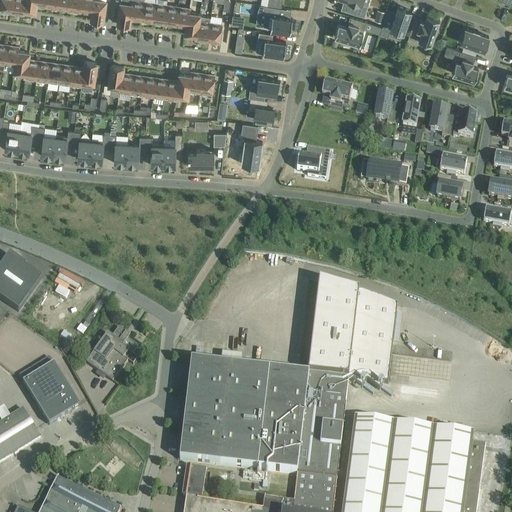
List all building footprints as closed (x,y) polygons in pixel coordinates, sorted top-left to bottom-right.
[(9,12),(12,12),(13,0),(1,0),(0,11),(6,11),(6,10),(9,11),(9,12)] [(23,14),(24,10),(23,10),(24,0),(13,0),(12,12),(17,13),(18,12),(20,12),(20,13),(23,14)] [(35,12),(36,5),(36,0),(24,0),(23,10),(24,10),(35,12)] [(56,8),(59,8),(59,0),(47,0),(47,6),(53,7),(53,6),(56,7),(56,8)] [(67,9),(70,10),(71,0),(59,0),(59,8),(64,9),(64,8),(67,8),(67,9)] [(78,11),(81,11),(82,0),(71,0),(70,10),(75,11),(76,10),(78,10),(78,11)] [(90,13),(92,13),(94,0),(82,0),(81,11),(87,12),(87,11),(90,12),(90,13)] [(106,0),(105,0),(94,0),(92,13),(91,19),(103,21),(106,0)] [(136,19),(141,20),(144,2),(133,0),(132,3),(130,18),(131,18),(133,19),(133,18),(136,18),(136,19)] [(158,22),(164,23),(167,5),(167,0),(156,0),(156,3),(155,3),(153,22),(155,22),(156,21),(158,21),(158,22)] [(130,25),(131,18),(130,18),(132,3),(121,1),(117,23),(130,25)] [(147,21),(153,22),(155,3),(144,2),(141,20),(144,20),(144,19),(147,20),(147,21)] [(169,24),(175,25),(178,7),(167,5),(164,23),(167,24),(167,23),(170,23),(169,24)] [(278,15),(280,8),(265,5),(264,14),(267,14),(264,26),(270,27),(270,28),(290,31),(292,18),(290,17),(278,15)] [(411,10),(398,6),(396,14),(393,13),(391,17),(386,16),(380,33),(388,36),(388,35),(401,39),(405,25),(408,26),(410,19),(408,18),(411,10)] [(190,8),(178,7),(175,25),(178,25),(178,24),(181,25),(181,26),(186,26),(187,27),(189,12),(190,8)] [(378,10),(375,20),(381,22),(384,12),(378,10)] [(200,14),(189,12),(187,27),(186,26),(185,33),(196,35),(197,35),(199,21),(200,16),(200,14)] [(221,23),(222,16),(212,14),(211,22),(221,23)] [(243,26),(244,16),(233,14),(232,24),(243,26)] [(414,19),(407,40),(418,44),(420,40),(431,44),(433,37),(436,38),(438,30),(436,29),(439,19),(427,15),(424,24),(420,22),(420,23),(415,21),(415,20),(414,19)] [(208,41),(210,22),(211,18),(200,16),(199,21),(197,35),(196,35),(196,39),(199,39),(199,38),(202,39),(202,40),(208,41)] [(352,42),(359,44),(363,31),(366,21),(350,16),(350,17),(351,17),(349,22),(348,27),(338,24),(334,36),(345,39),(344,42),(352,44),(352,42)] [(222,24),(210,22),(208,41),(210,41),(211,40),(213,41),(219,42),(222,24)] [(465,28),(461,42),(484,50),(489,36),(465,28)] [(260,41),(258,54),(265,55),(265,57),(272,58),(272,56),(280,57),(282,44),(268,42),(269,35),(255,33),(254,40),(260,41)] [(14,72),(15,65),(16,65),(18,50),(19,46),(15,46),(15,47),(13,47),(13,46),(7,45),(4,63),(3,70),(14,72)] [(447,45),(444,55),(457,59),(460,50),(447,45)] [(29,52),(18,50),(16,65),(15,65),(14,72),(26,73),(28,59),(29,52)] [(376,50),(374,57),(381,60),(384,53),(376,50)] [(467,77),(475,80),(479,68),(472,66),(473,61),(474,56),(476,56),(461,51),(458,61),(456,61),(452,73),(459,75),(458,77),(466,80),(467,77)] [(25,77),(37,79),(39,61),(36,60),(36,61),(33,61),(34,60),(28,59),(26,73),(25,77)] [(37,79),(48,80),(51,62),(48,62),(47,63),(45,62),(45,61),(39,61),(37,79)] [(84,67),(82,85),(83,85),(84,83),(94,84),(97,62),(85,61),(84,67)] [(48,80),(60,82),(62,64),(59,63),(59,64),(56,64),(56,63),(51,62),(48,80)] [(60,82),(71,83),(73,65),(70,65),(70,66),(67,66),(68,65),(62,64),(60,82)] [(71,83),(82,85),(84,67),(82,67),(81,68),(79,67),(79,66),(73,65),(71,83)] [(118,92),(118,88),(120,88),(122,73),(123,73),(124,66),(111,65),(108,86),(112,87),(110,95),(120,96),(120,92),(118,92)] [(191,90),(200,92),(203,73),(197,72),(197,73),(194,73),(194,72),(191,71),(190,75),(191,75),(188,98),(190,98),(191,90)] [(120,90),(131,92),(133,74),(128,73),(128,74),(125,74),(125,73),(123,73),(122,73),(120,88),(120,90)] [(206,74),(203,73),(200,92),(212,93),(214,75),(208,74),(208,75),(206,75),(206,74)] [(131,92),(142,93),(145,76),(139,75),(139,76),(136,76),(136,75),(133,74),(131,92)] [(177,96),(188,98),(191,75),(190,75),(179,74),(178,81),(179,81),(177,96)] [(142,93),(154,95),(156,78),(150,77),(150,78),(148,77),(148,76),(145,76),(142,93)] [(154,95),(165,97),(167,79),(162,78),(162,79),(159,79),(159,78),(156,78),(154,95)] [(223,78),(222,92),(232,93),(233,79),(223,78)] [(176,98),(177,96),(179,81),(178,81),(173,80),(173,81),(170,81),(170,80),(167,79),(165,97),(176,98)] [(259,96),(273,97),(275,83),(255,81),(254,89),(248,89),(247,101),(258,103),(259,96)] [(335,85),(325,82),(322,95),(331,97),(330,102),(331,102),(330,107),(328,107),(342,111),(343,107),(347,109),(349,102),(352,89),(343,87),(344,85),(336,83),(335,85)] [(392,96),(379,94),(378,103),(376,103),(374,110),(377,111),(375,119),(387,121),(387,124),(395,125),(398,112),(392,111),(393,107),(390,106),(392,96)] [(403,127),(415,129),(420,103),(407,101),(405,111),(403,110),(401,118),(404,119),(403,127)] [(251,124),(270,127),(271,113),(260,112),(260,105),(247,103),(246,115),(252,116),(251,124)] [(369,107),(358,104),(355,114),(367,117),(369,107)] [(447,110),(434,108),(433,116),(430,115),(429,123),(432,123),(430,131),(442,133),(442,136),(450,138),(453,125),(447,124),(448,119),(445,119),(447,110)] [(225,120),(226,112),(219,111),(218,119),(225,120)] [(476,116),(463,114),(460,128),(455,127),(453,137),(459,138),(459,136),(472,139),(476,116)] [(10,121),(4,120),(3,120),(1,133),(8,135),(5,149),(7,150),(9,152),(13,153),(15,151),(17,151),(21,130),(9,128),(10,121)] [(511,125),(503,124),(501,136),(509,138),(508,142),(509,143),(508,149),(502,148),(511,150),(511,125)] [(31,138),(37,139),(39,126),(33,125),(32,131),(21,130),(17,151),(18,152),(20,154),(24,154),(27,153),(29,153),(31,138)] [(45,127),(39,126),(37,139),(43,140),(42,155),(44,155),(46,158),(49,158),(52,156),(53,157),(56,137),(44,135),(45,127)] [(257,169),(262,169),(263,145),(256,145),(256,140),(256,129),(241,129),(241,140),(248,140),(248,145),(246,145),(246,169),(251,169),(251,170),(257,170),(257,169)] [(67,143),(73,144),(75,131),(68,130),(68,136),(56,135),(56,137),(53,157),(55,157),(57,159),(60,160),(63,158),(65,158),(67,143)] [(75,131),(73,144),(80,145),(78,160),(80,160),(82,162),(86,162),(88,161),(90,161),(92,139),(80,138),(81,132),(75,131)] [(422,132),(416,131),(414,143),(420,144),(422,132)] [(103,140),(92,139),(90,161),(91,161),(93,163),(97,163),(100,162),(102,162),(103,147),(109,148),(110,134),(104,134),(103,140)] [(126,164),(128,143),(116,142),(116,135),(110,134),(109,148),(116,148),(115,163),(117,163),(119,165),(122,165),(125,164),(126,164)] [(175,145),(164,145),(163,166),(165,166),(167,168),(170,168),(173,166),(175,166),(176,151),(182,151),(182,134),(176,134),(175,145)] [(214,134),(214,146),(224,146),(226,134),(214,134)] [(139,143),(128,143),(126,164),(128,164),(130,166),(134,166),(136,164),(138,165),(139,150),(146,150),(146,137),(140,137),(139,143)] [(152,137),(146,137),(146,150),(152,150),(151,165),(153,165),(156,167),(159,167),(162,166),(163,166),(164,145),(152,144),(152,137)] [(392,141),(381,139),(379,149),(390,151),(392,141)] [(313,172),(331,175),(335,155),(324,154),(326,143),(311,140),(309,151),(305,150),(303,161),(314,163),(313,172)] [(425,154),(439,157),(441,150),(427,147),(425,154)] [(189,154),(189,166),(197,166),(197,169),(206,169),(206,166),(214,166),(214,151),(214,154),(206,154),(206,151),(197,151),(197,154),(189,154)] [(511,158),(496,155),(493,167),(501,168),(500,171),(509,172),(510,170),(511,170),(511,158)] [(225,156),(224,175),(237,176),(237,166),(231,166),(232,156),(225,156)] [(466,163),(442,158),(439,171),(447,172),(446,174),(455,176),(456,174),(464,175),(466,163)] [(364,162),(361,179),(407,187),(409,170),(364,162)] [(437,197),(460,201),(462,189),(454,187),(454,184),(450,183),(451,178),(438,176),(436,185),(439,185),(437,197)] [(500,185),(491,183),(488,196),(498,198),(497,200),(506,202),(507,199),(511,200),(511,178),(506,178),(505,183),(501,182),(500,185)] [(359,187),(358,197),(371,199),(373,190),(359,187)] [(458,205),(451,204),(450,211),(457,213),(458,205)] [(509,227),(511,215),(485,210),(483,222),(493,224),(492,226),(502,228),(502,225),(509,227)] [(8,255),(0,267),(0,299),(18,313),(42,279),(8,255)] [(69,292),(75,296),(83,281),(60,269),(53,283),(58,286),(54,292),(66,298),(69,292)] [(333,511),(348,386),(353,382),(361,389),(366,382),(368,382),(380,391),(384,384),(388,385),(397,306),(378,299),(319,281),(309,375),(241,367),(242,357),(222,354),(221,364),(191,361),(180,461),(299,475),(294,502),(264,498),(262,509),(202,500),(206,470),(187,467),(183,496),(186,496),(184,511),(333,511)] [(86,363),(88,365),(113,382),(128,361),(133,365),(138,359),(133,355),(138,347),(128,340),(130,336),(125,333),(119,328),(112,337),(108,333),(100,345),(98,343),(97,344),(99,345),(86,363)] [(49,426),(72,412),(80,407),(54,364),(23,383),(49,426)] [(0,462),(41,438),(23,409),(0,423),(0,462)] [(342,511),(476,511),(485,447),(472,445),(473,434),(354,418),(342,511)] [(59,477),(58,477),(40,511),(28,511),(18,507),(15,511),(119,511),(121,508),(120,508),(59,478),(59,477)]
